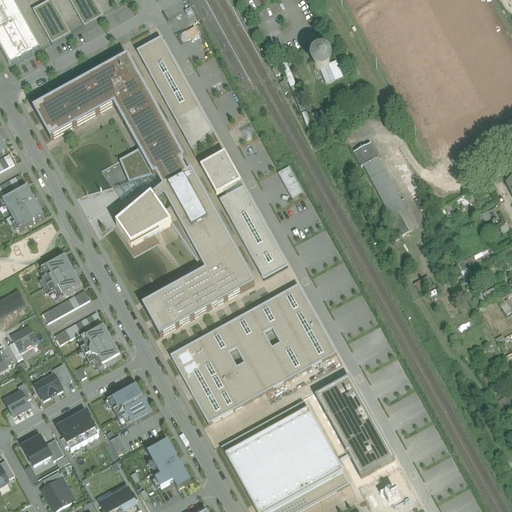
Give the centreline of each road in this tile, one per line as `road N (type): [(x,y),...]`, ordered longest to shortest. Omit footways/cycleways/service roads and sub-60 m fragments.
road 1 (residential): [(149,364),(2,99)]
road 2 (residential): [(2,99),(156,13),(148,0)]
road 3 (residential): [(2,444),(149,364)]
road 4 (residential): [(220,491),(149,364)]
